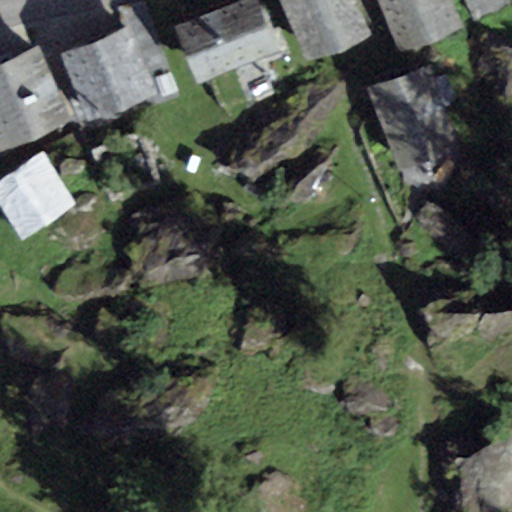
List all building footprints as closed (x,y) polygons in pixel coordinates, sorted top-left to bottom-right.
[(196,85),(275,53),(252,0),(245,0),(173,30),(196,85)] [(356,0),(279,0),(306,62),(371,35),(356,0)] [(462,29),(450,0),(377,0),(399,54),(462,29)] [(464,0),(475,22),(509,7),(505,0),(464,0)] [(154,96),(128,28),(59,54),(86,123),(154,96)] [(71,124),(37,48),(0,64),(0,153),(1,156),(71,124)] [(447,156),(417,71),(368,88),(398,173),(447,156)] [(0,211),(21,240),(73,202),(36,153),(0,179),(0,211)]
